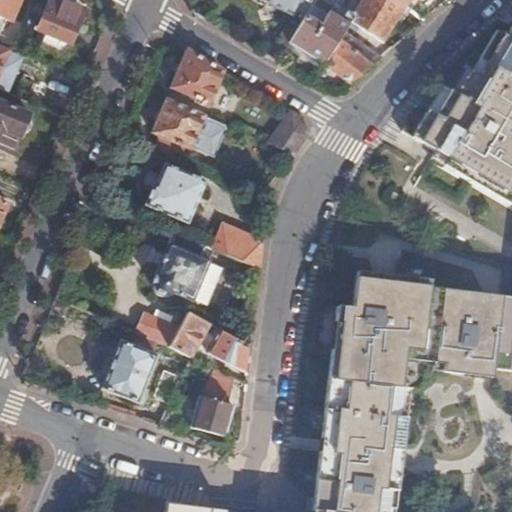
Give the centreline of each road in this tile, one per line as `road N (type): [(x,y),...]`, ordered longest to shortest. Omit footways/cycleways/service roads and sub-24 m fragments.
road 1 (residential): [(74,435),(213,480),(232,483),(257,469),(291,230),(310,183),(351,127)]
road 2 (residential): [(0,345),(145,5)]
road 3 (residential): [(351,127),(145,5)]
road 4 (residential): [(351,127),(479,0)]
